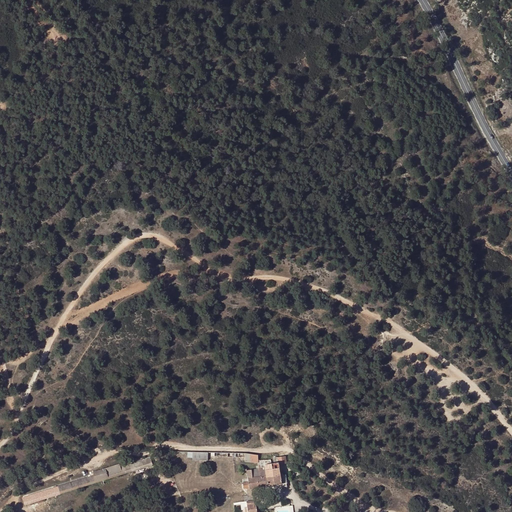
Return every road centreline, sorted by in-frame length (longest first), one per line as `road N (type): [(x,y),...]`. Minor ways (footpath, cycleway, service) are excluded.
road 1 (track): [(511,435),(440,362),(373,315),(311,284),(270,275),(223,278),(148,240),(87,284),(50,342),(15,431),(0,444)]
road 2 (track): [(378,511),(282,448),(149,444),(88,459),(18,491),(0,508)]
road 3 (secondary): [(417,0),(511,175)]
